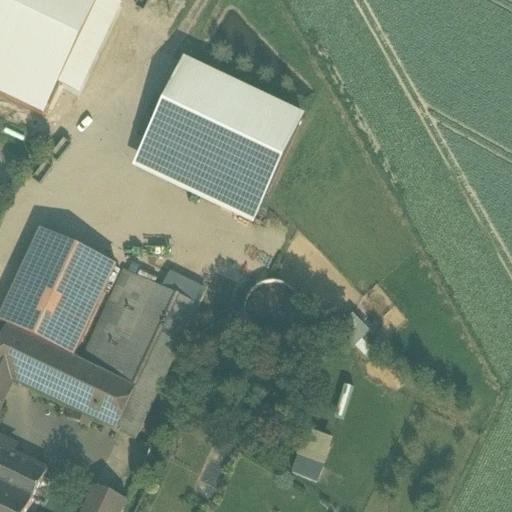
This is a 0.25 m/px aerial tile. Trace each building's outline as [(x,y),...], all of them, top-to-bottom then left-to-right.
[(53,93),(93,7),(96,0),(0,0),(0,107),(38,126),(53,93)] [(93,7),(53,93),(74,103),(115,17),(93,7)] [(302,122),(185,66),(145,151),(262,206),(302,122)] [(262,206),(145,151),(135,172),(251,227),(262,206)] [(0,324),(7,328),(7,329),(73,360),(116,269),(41,233),(0,320),(0,324)] [(12,383),(116,433),(137,391),(112,379),(156,288),(124,272),(81,364),(73,360),(7,329),(0,343),(0,389),(7,394),(12,383)] [(170,273),(162,291),(198,308),(206,291),(170,273)] [(262,340),(273,341),(283,340),(292,334),(298,326),(301,315),(300,305),(296,295),(288,288),(278,284),(267,284),(257,288),(250,295),(245,305),(244,315),(247,326),(253,334),(262,340)] [(162,291),(156,288),(112,379),(137,391),(116,433),(134,442),(198,308),(162,291)] [(337,332),(353,350),(370,335),(354,317),(337,332)] [(0,496),(3,498),(21,461),(0,450),(0,409),(0,408),(0,496)] [(333,442),(307,431),(296,458),(324,470),(333,442)] [(324,470),(296,458),(289,473),(318,486),(324,470)] [(0,511),(28,511),(47,474),(21,461),(3,498),(0,496),(0,511)] [(122,511),(127,504),(94,489),(83,511),(122,511)]
